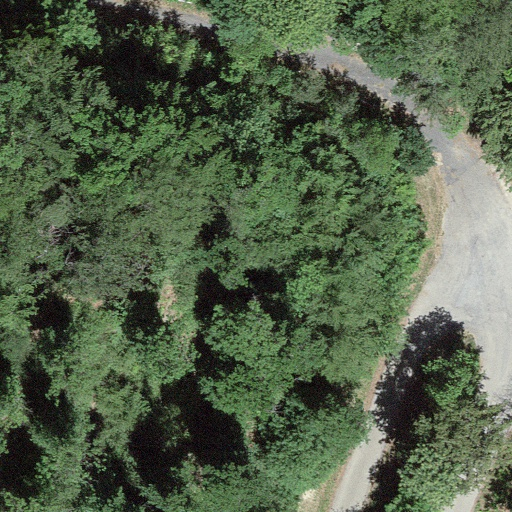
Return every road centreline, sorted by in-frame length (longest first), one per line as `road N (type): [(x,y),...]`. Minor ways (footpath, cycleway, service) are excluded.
road 1 (unclassified): [(488,244),(443,140),(354,67),(269,38),(103,0)]
road 2 (unclassified): [(488,244),(416,326),(341,511)]
road 3 (unclassified): [(474,511),(511,351)]
